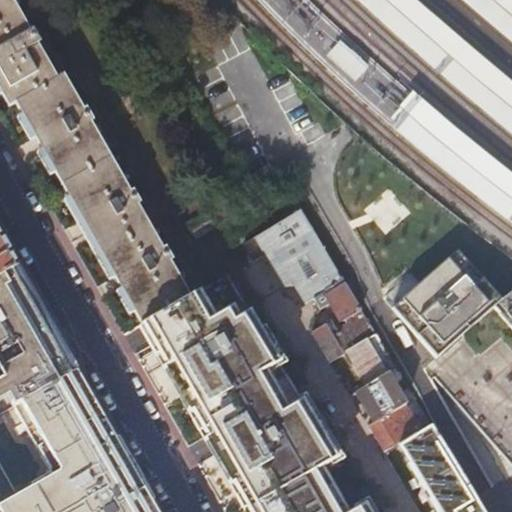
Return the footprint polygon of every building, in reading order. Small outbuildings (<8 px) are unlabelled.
[(0,0),(0,100),(3,99),(47,74),(4,0),(0,0)] [(511,83),(485,61),(421,6),(413,0),(354,0),(436,73),(511,135),(511,83)] [(511,0),(460,0),(511,44),(511,0)] [(326,56),(354,82),(367,68),(338,42),(326,56)] [(47,74),(3,99),(133,328),(159,312),(182,299),(52,71),(47,74)] [(511,176),(410,94),(388,123),(457,181),(502,216),(511,223),(511,176)] [(307,293),(310,298),(322,291),(340,279),(299,211),(293,215),(255,238),(264,254),(277,275),(284,287),(297,287),(307,293)] [(255,238),(242,245),(252,262),(264,254),(255,238)] [(0,277),(16,268),(9,254),(0,239),(0,277)] [(440,257),(393,298),(432,343),(480,302),(440,257)] [(277,390),(309,371),(244,262),(214,280),(182,299),(159,312),(222,421),(277,390)] [(155,511),(76,372),(61,363),(49,342),(54,339),(51,331),(46,320),(33,297),(24,285),(20,279),(15,281),(13,279),(16,268),(0,277),(0,511),(155,511)] [(319,344),(330,363),(347,352),(375,335),(340,279),(322,291),(342,322),(349,318),(352,321),(336,331),(330,322),(312,333),(319,344)] [(486,306),(504,328),(511,321),(511,284),(486,306)] [(347,352),(368,386),(387,375),(395,370),(387,356),(378,361),(373,353),(382,348),(375,335),(347,352)] [(351,444),(309,371),(277,390),(222,421),(263,493),(316,463),(351,444)] [(365,410),(373,424),(405,405),(387,375),(368,386),(350,397),(353,402),(358,399),(365,410)] [(376,441),(384,454),(430,426),(424,417),(415,423),(410,416),(420,409),(413,399),(405,405),(373,424),(368,427),(376,441)] [(413,502),(459,474),(446,452),(440,456),(443,460),(422,473),(416,462),(442,446),(430,426),(384,454),(399,479),(413,502)] [(392,511),(351,444),(316,463),(263,493),(273,511),(392,511)] [(440,456),(446,452),(442,446),(416,462),(422,473),(443,460),(440,456)] [(482,511),(459,474),(413,502),(418,510),(436,499),(444,511),(482,511)]
